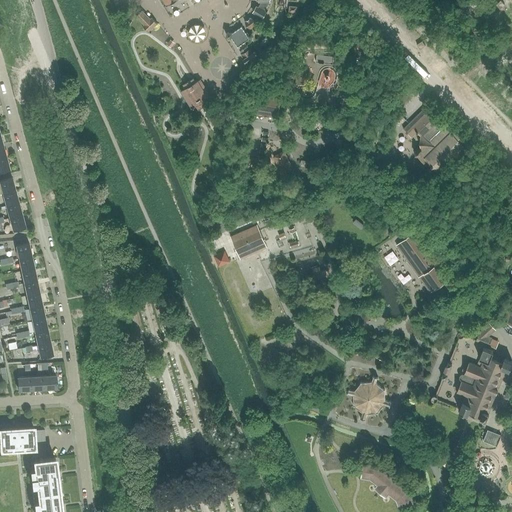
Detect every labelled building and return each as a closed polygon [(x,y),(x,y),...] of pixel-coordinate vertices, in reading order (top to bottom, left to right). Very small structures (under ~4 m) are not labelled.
[(258,7),(254,13),(263,18),(267,11),(265,10),(270,1),(270,0),(258,0),(258,1),(261,1),(258,7)] [(151,18),(143,10),(136,16),(144,24),(143,25),(149,32),(158,24),(152,17),(151,18)] [(252,17),(245,22),(250,28),(256,24),(252,17)] [(192,40),(196,42),(200,42),(203,40),(206,37),(206,33),(205,29),(203,26),(199,24),(195,25),(192,26),(189,30),(188,34),(189,37),(192,40)] [(249,37),(241,24),(230,30),(238,44),(249,37)] [(366,48),(365,48),(365,49),(364,48),(362,46),(362,45),(357,41),(357,42),(356,42),(354,41),(351,40),(349,41),(344,44),(346,47),(351,44),(352,44),(354,45),(359,49),(362,52),(361,52),(366,56),(370,52),(366,48)] [(248,49),(246,47),(241,50),(243,53),(241,54),(244,58),(247,62),(258,54),(255,50),(252,52),(250,48),(248,49)] [(333,64),(334,56),(317,54),(316,62),(333,64)] [(297,69),(295,84),(304,85),(306,69),(301,68),(301,70),(297,69)] [(186,88),(181,91),(192,108),(196,105),(199,109),(209,103),(207,99),(211,96),(201,79),(196,82),(194,78),(184,84),(186,88)] [(257,92),(255,110),(279,114),(282,95),(257,92)] [(427,106),(404,128),(412,137),(418,131),(422,135),(421,146),(418,149),(416,149),(416,155),(418,155),(421,158),(424,161),(428,158),(439,169),(464,146),(463,145),(467,141),(445,119),(445,120),(447,121),(444,124),(427,106)] [(280,153),(274,156),(284,174),(291,170),(281,153),(280,153)] [(0,170),(10,168),(7,156),(0,157),(0,170)] [(333,166),(294,183),(296,187),(298,191),(336,175),(334,171),(333,166)] [(16,189),(12,177),(0,180),(0,181),(3,193),(16,189)] [(3,193),(7,205),(19,202),(16,189),(3,193)] [(10,217),(23,214),(19,202),(7,205),(10,217)] [(26,226),(23,214),(10,217),(13,230),(26,226)] [(417,230),(402,241),(425,272),(419,277),(427,288),(430,292),(444,283),(450,292),(457,287),(440,262),(417,230)] [(245,231),(231,237),(241,259),(258,252),(268,247),(260,231),(247,236),(245,231)] [(17,246),(19,258),(32,255),(29,243),(17,246)] [(35,268),(32,255),(19,258),(22,270),(35,268)] [(212,263),(227,265),(227,257),(213,255),(212,263)] [(320,266),(313,269),(314,273),(314,274),(315,280),(328,277),(327,270),(322,271),(320,266)] [(37,280),(35,268),(22,270),(25,283),(37,280)] [(242,281),(251,296),(270,286),(264,275),(253,280),(254,283),(250,285),(247,278),(242,281)] [(40,292),(37,280),(25,283),(27,295),(40,292)] [(40,292),(27,295),(30,307),(43,305),(40,292)] [(511,298),(502,320),(511,324),(511,298)] [(30,307),(33,320),(45,317),(43,305),(30,307)] [(35,332),(48,329),(45,317),(33,320),(35,332)] [(35,332),(38,344),(50,342),(48,329),(35,332)] [(492,339),(480,333),(476,341),(489,346),(492,339)] [(53,354),(50,342),(38,344),(40,357),(53,354)] [(469,396),(466,403),(463,402),(459,411),(468,414),(469,413),(480,417),(480,418),(486,421),(489,413),(488,413),(506,369),(509,370),(511,364),(511,361),(505,359),(503,363),(491,358),(494,351),(484,347),(480,358),(484,360),(481,367),(469,362),(465,374),(463,374),(461,375),(461,376),(461,378),(462,379),(458,391),(469,396)] [(56,387),(56,374),(43,375),(44,388),(56,387)] [(31,389),(30,375),(18,376),(18,389),(31,389)] [(31,389),(44,388),(43,375),(30,375),(31,389)] [(349,389),(348,393),(353,395),(355,405),(354,405),(354,406),(355,406),(363,412),(361,418),(365,419),(367,414),(377,412),(378,413),(379,413),(378,412),(385,404),(390,406),(391,402),(386,400),(385,390),(386,390),(385,389),(384,389),(376,382),(378,377),(374,376),(372,381),(362,382),(362,381),(361,382),(361,383),(355,391),(349,389)] [(34,441),(34,436),(33,429),(33,427),(17,428),(0,428),(0,432),(1,449),(18,448),(33,447),(35,447),(34,441)] [(494,445),(499,434),(488,429),(483,441),(494,445)] [(34,459),(36,475),(31,476),(31,478),(31,480),(37,479),(38,491),(59,489),(56,456),(47,457),(35,459),(34,459)] [(363,462),(362,472),(373,474),(401,496),(405,506),(413,502),(408,490),(377,465),(363,462)] [(61,511),(59,489),(38,491),(40,508),(34,508),(35,510),(34,511),(36,511),(41,511),(40,511),(61,511)]
